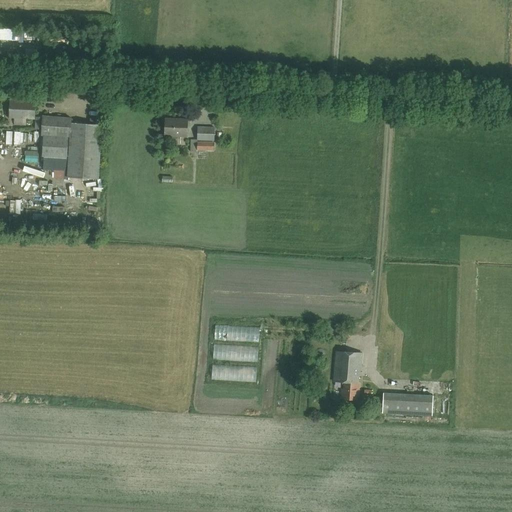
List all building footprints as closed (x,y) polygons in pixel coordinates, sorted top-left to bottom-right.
[(25,125),(26,119),(35,119),(35,129),(41,129),(41,136),(43,136),(42,156),(68,158),(67,177),(98,179),(101,125),(71,123),(71,118),(42,116),(42,117),(34,117),(35,101),(10,100),(9,118),(14,118),(14,125),(25,125)] [(165,136),(172,136),(172,145),(180,145),(181,137),(187,137),(187,119),(165,118),(165,136)] [(197,126),(197,140),(214,141),(215,127),(197,126)] [(20,141),(21,128),(6,127),(6,140),(20,141)] [(197,142),(197,150),(213,151),(214,142),(197,142)] [(64,177),(65,166),(55,165),(54,176),(64,177)] [(362,353),(336,350),(333,374),(333,381),(344,382),(343,389),(341,389),(340,399),(358,400),(359,390),(358,390),(358,382),(356,382),(357,376),(360,376),(362,353)] [(432,416),(433,396),(383,393),(382,413),(432,416)]
